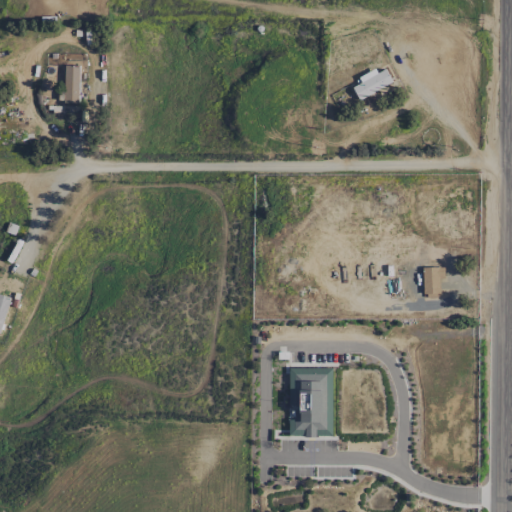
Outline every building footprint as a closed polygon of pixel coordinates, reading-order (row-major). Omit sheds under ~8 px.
[(63,103),(79,103),(79,66),(64,65),(63,103)] [(386,68),(377,73),(375,69),(359,78),(361,82),(352,87),(359,100),(393,83),(386,68)] [(444,267),(423,268),(423,295),(440,295),(440,278),(444,278),(444,267)] [(0,333),(11,298),(0,294),(0,333)] [(330,436),(330,368),(289,368),(289,436),(330,436)]
